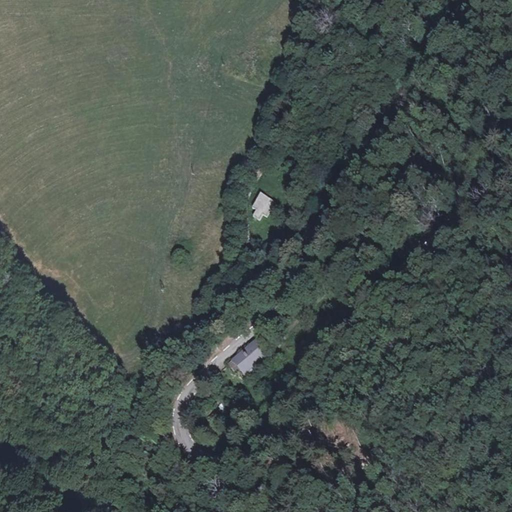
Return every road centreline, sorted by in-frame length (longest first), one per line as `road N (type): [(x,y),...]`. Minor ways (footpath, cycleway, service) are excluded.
road 1 (unclassified): [(468,0),(288,290),(192,393),(181,414),(186,443),(216,456),(242,445),(418,246),(511,157)]
road 2 (track): [(246,299),(145,416),(154,511)]
